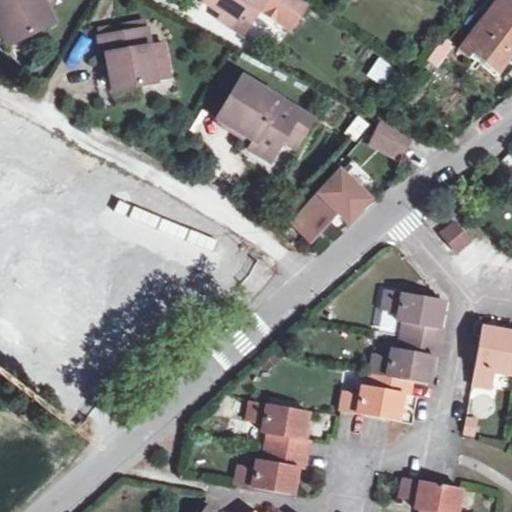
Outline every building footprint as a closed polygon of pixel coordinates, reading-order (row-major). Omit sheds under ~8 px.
[(0,0),(0,34),(4,42),(46,22),(35,0),(0,0)] [(262,11),(292,32),(308,6),(298,0),(210,0),(206,7),(224,18),(226,15),(249,30),(262,11)] [(511,52),(511,0),(498,0),(460,52),(470,60),(474,56),(496,72),(511,52)] [(244,38),(249,30),(226,15),(224,18),(221,23),(244,38)] [(140,25),(91,32),(92,39),(141,31),(140,25)] [(101,54),(104,70),(107,92),(150,85),(150,82),(144,48),(141,31),(92,39),(95,55),(101,54)] [(157,46),(144,48),(150,82),(163,80),(157,46)] [(97,70),(104,70),(101,54),(95,55),(97,70)] [(376,57),(366,77),(382,85),(392,65),(376,57)] [(283,128),(296,136),(305,122),(236,79),(210,120),(245,142),(240,150),(261,162),(275,142),(283,128)] [(411,137),(383,122),(376,135),(404,150),(411,137)] [(358,132),(350,126),(338,140),(346,147),(358,132)] [(287,149),(296,136),(283,128),(275,142),(287,149)] [(404,150),(376,135),(371,144),(399,159),(404,150)] [(366,201),(339,177),(283,233),(293,241),(300,233),(309,240),(335,212),(340,207),(352,217),(366,201)] [(347,222),(352,217),(340,207),(335,212),(347,222)] [(437,232),(455,254),(471,241),(454,219),(437,232)] [(511,262),(500,251),(478,273),(491,286),(511,264),(511,262)] [(406,342),(445,349),(448,333),(443,332),(447,307),(392,296),(388,317),(405,321),(403,329),(409,329),(406,342)] [(511,379),(511,335),(489,332),(479,390),(498,394),(501,377),(511,379)] [(375,378),(416,386),(432,389),(437,362),(443,363),(445,349),(406,342),(403,355),(398,355),(397,363),(379,359),(375,378)] [(416,386),(375,378),(373,393),(366,392),(365,400),(348,397),(345,414),(401,424),(406,400),(413,400),(416,386)] [(271,452),(310,460),(313,445),(307,444),(313,416),(256,406),(252,424),(269,428),(267,436),(274,438),(271,452)] [(470,438),(482,440),(485,424),(473,421),(470,438)] [(308,474),(310,460),(271,452),(268,466),(261,465),(260,471),(243,468),(239,488),(296,498),(302,473),(308,474)] [(460,511),(464,493),(406,483),(402,501),(418,504),(417,511),(460,511)]
